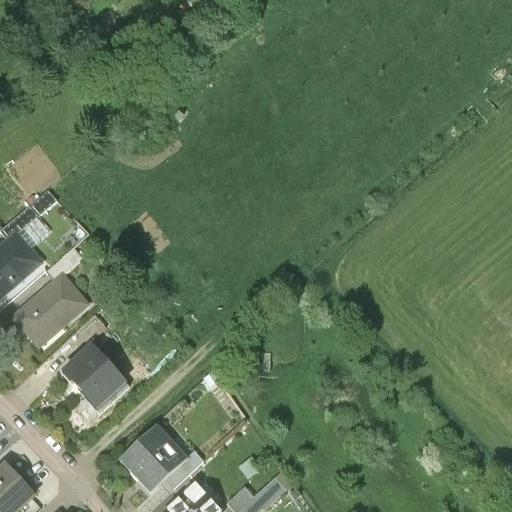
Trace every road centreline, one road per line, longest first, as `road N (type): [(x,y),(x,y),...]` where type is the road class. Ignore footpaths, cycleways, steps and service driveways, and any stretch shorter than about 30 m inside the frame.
road 1 (track): [(67,477),(208,348)]
road 2 (residential): [(0,404),(99,511)]
